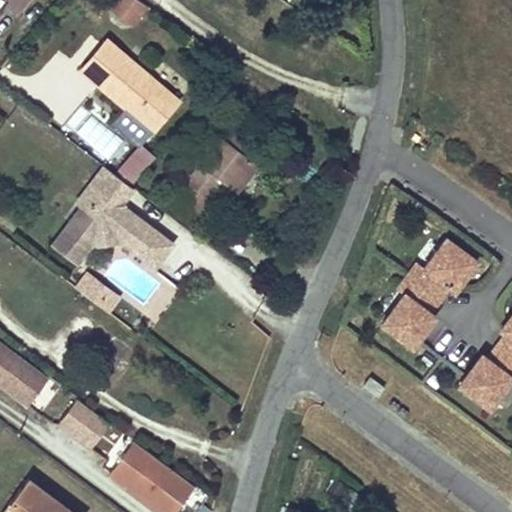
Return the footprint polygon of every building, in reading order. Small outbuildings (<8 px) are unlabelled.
[(29,0),(9,0),(6,5),(19,14),(29,0)] [(134,25),(149,5),(141,0),(110,0),(107,6),(134,25)] [(178,101),(107,40),(87,63),(107,80),(101,87),(126,108),(153,131),(178,101)] [(107,80),(87,63),(81,70),(101,87),(107,80)] [(153,131),(126,108),(122,113),(149,136),(153,131)] [(228,142),(216,133),(182,179),(185,182),(175,195),(186,202),(180,209),(192,218),(197,210),(204,216),(214,203),(210,200),(220,188),(224,183),(237,192),(258,164),(246,155),(228,142)] [(252,146),(234,133),(228,142),(246,155),(252,146)] [(135,182),(156,155),(138,141),(117,168),(135,182)] [(134,188),(104,166),(76,202),(81,206),(52,245),(77,264),(91,245),(87,242),(95,230),(110,228),(158,264),(174,244),(125,207),(124,200),(134,188)] [(227,193),(220,188),(210,200),(214,203),(217,206),(227,193)] [(186,202),(175,195),(170,202),(180,209),(186,202)] [(204,216),(197,210),(192,218),(199,223),(204,216)] [(158,264),(110,228),(95,230),(87,242),(91,245),(118,241),(154,268),(158,264)] [(439,300),(449,287),(454,291),(466,276),(477,260),(446,237),(424,267),(417,262),(407,275),(439,300)] [(109,289),(87,272),(76,288),(98,305),(109,289)] [(424,331),(435,316),(430,312),(439,300),(407,275),(397,289),(404,294),(381,324),(412,347),(424,331)] [(119,297),(109,289),(98,305),(107,312),(119,297)] [(511,313),(500,329),(506,333),(496,345),(511,357),(511,313)] [(48,378),(0,341),(0,385),(27,406),(48,378)] [(489,408),(511,378),(511,357),(496,345),(487,358),(482,354),(470,369),(459,385),(489,408)] [(384,387),(370,376),(364,385),(377,395),(384,387)] [(78,399),(59,425),(91,449),(110,423),(78,399)] [(174,511),(194,486),(135,443),(112,473),(165,511),(174,511)] [(72,511),(27,478),(0,511),(72,511)]
